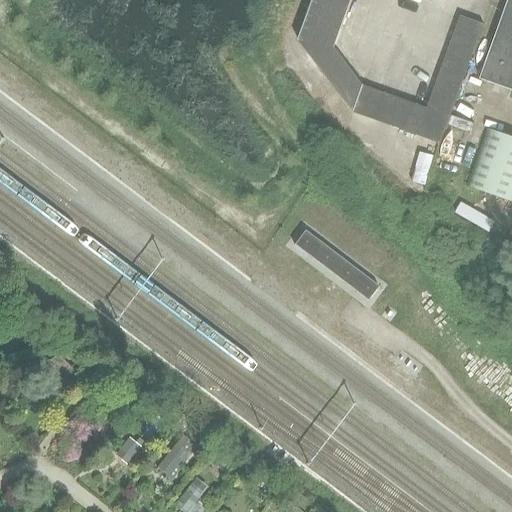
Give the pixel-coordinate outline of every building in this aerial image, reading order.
[(313,0),(298,42),(354,113),(354,115),(439,146),(452,112),(483,25),(460,17),(427,109),(366,87),(335,50),(352,0),(313,0)] [(511,0),(509,0),(480,80),(511,91),(511,0)] [(302,180),(316,164),(281,133),(280,134),(263,119),(250,134),(302,180)] [(511,139),(487,130),(465,187),(511,204),(511,200),(511,139)] [(298,242),(333,269),(326,278),(363,308),(382,285),(310,227),(298,242)] [(69,354),(64,360),(72,368),(78,361),(69,354)] [(511,411),(503,424),(511,429),(511,411)] [(182,436),(157,468),(158,469),(169,478),(172,480),(180,470),(176,467),(193,446),(182,436)] [(129,439),(115,456),(126,465),(141,448),(140,447),(143,443),(139,439),(135,444),(129,439)] [(214,454),(208,462),(216,468),(222,460),(214,454)] [(195,480),(174,506),(175,507),(181,511),(188,511),(207,489),(195,480)]
